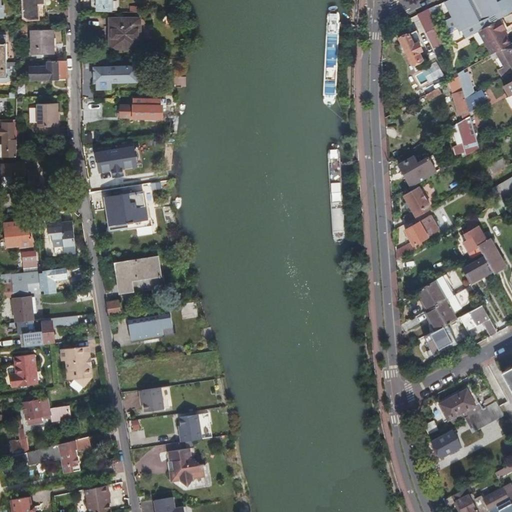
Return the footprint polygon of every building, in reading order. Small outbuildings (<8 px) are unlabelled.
[(43,0),(23,0),(23,17),(28,20),(44,20),(43,0)] [(112,2),(111,0),(92,0),(92,10),(112,10),(117,9),(117,2),(112,2)] [(448,34),(453,46),(473,34),(479,30),(499,18),(511,11),(511,0),(447,0),(445,2),(459,29),(448,34)] [(437,5),(428,10),(430,15),(440,10),(437,5)] [(428,10),(411,18),(413,21),(420,18),(434,47),(444,42),(430,15),(428,10)] [(493,54),(496,52),(510,44),(506,37),(502,30),(505,29),(506,28),(501,19),(500,19),(499,18),(479,30),(484,39),(493,54)] [(140,19),(110,19),(110,48),(140,48),(140,19)] [(54,30),(33,31),(33,55),(54,54),(54,30)] [(478,43),(484,39),(479,30),(473,34),(478,43)] [(421,40),(416,31),(400,39),(408,56),(412,64),(424,58),(420,51),(423,50),(419,42),(421,40)] [(499,70),(503,77),(511,71),(511,42),(510,44),(496,52),(504,67),(499,70)] [(67,61),(48,62),(48,68),(31,68),(31,80),(67,79),(67,61)] [(7,62),(0,62),(0,83),(7,84),(11,80),(11,69),(7,69),(7,63),(7,62)] [(137,82),(137,66),(115,67),(115,64),(97,64),(98,87),(97,87),(97,89),(112,89),(112,87),(112,82),(137,82)] [(439,64),(415,73),(419,85),(443,76),(439,64)] [(460,80),(460,81),(465,99),(475,93),(465,77),(460,80)] [(463,107),(466,119),(470,116),(469,112),(465,99),(460,81),(455,84),(456,88),(453,88),(454,93),(453,94),(457,108),(463,107)] [(443,85),(422,98),(415,102),(417,106),(445,89),(443,85)] [(465,99),(469,112),(479,106),(478,103),(487,98),(482,89),(475,93),(465,99)] [(166,100),(133,100),(134,107),(121,107),(121,119),(161,118),(161,106),(166,106),(166,100)] [(58,104),(38,104),(39,134),(58,134),(58,104)] [(466,119),(457,124),(470,148),(479,143),(470,116),(466,119)] [(0,157),(17,157),(17,141),(14,141),(14,123),(4,123),(4,129),(0,129),(0,134),(4,135),(4,145),(0,144),(0,157)] [(133,145),(98,150),(101,171),(137,166),(133,145)] [(399,165),(411,187),(436,172),(428,158),(418,164),(414,157),(399,165)] [(488,175),(488,177),(508,165),(504,159),(486,169),(488,175)] [(26,164),(2,165),(2,187),(36,185),(36,169),(26,169),(26,164)] [(502,200),(504,198),(511,193),(511,179),(495,189),(502,200)] [(405,217),(408,222),(432,208),(419,186),(405,195),(414,211),(405,217)] [(147,219),(143,195),(123,198),(123,200),(106,202),(109,230),(133,227),(132,221),(147,219)] [(64,222),(62,222),(62,225),(73,224),(72,221),(68,222),(67,215),(64,216),(64,222)] [(396,251),(397,260),(423,245),(421,241),(440,231),(431,215),(406,230),(413,243),(396,251)] [(62,225),(62,222),(62,219),(47,220),(49,236),(52,235),(53,245),(54,248),(60,247),(64,246),(65,255),(76,253),(73,224),(62,225)] [(29,221),(5,224),(7,246),(22,245),(22,247),(33,245),(32,237),(30,237),(29,221)] [(493,270),(494,272),(506,266),(491,239),(487,240),(479,226),(470,231),(469,229),(464,232),(468,239),(464,241),(469,251),(476,248),(479,254),(483,252),(485,256),(493,270)] [(29,261),(37,260),(36,252),(24,254),(24,261),(29,261)] [(157,256),(114,263),(120,295),(162,288),(157,256)] [(470,283),(493,270),(485,256),(462,269),(470,283)] [(55,291),(52,270),(44,270),(44,274),(41,275),(41,277),(44,277),(46,292),(55,291)] [(454,270),(447,274),(454,288),(462,284),(454,270)] [(471,285),(494,272),(493,270),(470,283),(471,285)] [(35,296),(41,295),(39,271),(14,273),(15,284),(4,285),(4,288),(0,288),(0,297),(16,295),(17,298),(35,296)] [(2,275),(4,285),(15,284),(14,273),(2,275)] [(445,300),(435,280),(418,290),(429,310),(445,300)] [(465,289),(445,300),(429,310),(427,311),(436,331),(439,329),(456,319),(452,312),(466,304),(470,297),(465,289)] [(16,323),(31,321),(37,321),(35,296),(17,298),(14,298),(16,323)] [(118,302),(107,304),(109,316),(122,314),(121,305),(119,305),(118,302)] [(492,336),(498,333),(483,305),(461,317),(468,330),(484,322),(492,336)] [(128,322),(131,343),(164,338),(163,329),(173,328),(170,315),(128,322)] [(42,320),(44,343),(54,342),(53,327),(79,324),(78,316),(42,320)] [(25,334),(26,347),(44,345),(44,343),(42,320),(37,321),(31,321),(32,330),(37,330),(38,332),(25,334)] [(163,329),(164,338),(174,336),(173,328),(163,329)] [(445,340),(439,329),(436,331),(425,337),(435,356),(457,344),(452,336),(445,340)] [(92,365),(91,357),(90,346),(73,348),(68,349),(64,349),(65,360),(69,360),(71,379),(78,378),(85,384),(91,376),(95,376),(94,365),(92,365)] [(35,355),(15,357),(17,374),(12,375),(13,387),(38,385),(35,355)] [(502,373),(511,390),(511,377),(508,370),(502,373)] [(91,376),(85,384),(87,386),(95,376),(91,376)] [(164,408),(160,387),(142,390),(145,411),(164,408)] [(439,404),(448,420),(475,405),(466,389),(439,404)] [(43,419),(52,418),(51,409),(50,409),(49,400),(25,404),(27,418),(42,416),(43,419)] [(474,430),(503,414),(496,401),(469,416),(466,417),(474,430)] [(51,409),(52,418),(65,416),(63,406),(51,409)] [(202,438),(212,436),(208,412),(198,414),(202,438)] [(457,418),(459,421),(466,417),(469,416),(467,412),(457,418)] [(179,417),(183,441),(202,438),(198,414),(179,417)] [(452,430),(433,441),(442,457),(461,446),(452,430)] [(22,450),(19,431),(15,432),(17,441),(8,443),(10,453),(22,450)] [(89,437),(60,445),(61,453),(63,453),(65,468),(63,468),(64,473),(80,471),(79,465),(78,465),(77,463),(80,462),(79,459),(77,459),(76,457),(77,457),(76,450),(90,447),(89,437)] [(60,445),(13,457),(14,462),(29,460),(30,464),(62,460),(61,453),(60,445)] [(194,447),(169,451),(170,461),(173,461),(174,469),(173,469),(170,473),(171,478),(174,480),(179,479),(187,485),(193,477),(205,475),(203,464),(199,464),(191,459),(195,454),(194,447)] [(443,466),(449,475),(459,468),(453,459),(443,466)] [(511,463),(495,473),(498,479),(511,470),(511,463)] [(111,495),(109,485),(86,490),(89,511),(111,511),(109,495),(111,495)] [(453,495),(462,511),(486,511),(489,510),(490,510),(510,499),(504,488),(484,499),(482,496),(475,499),(468,487),(453,495)] [(31,497),(11,501),(12,511),(35,511),(36,511),(35,506),(33,505),(31,497)] [(173,498),(154,502),(155,511),(186,511),(185,507),(175,509),(173,498)] [(490,510),(491,511),(511,511),(511,503),(510,499),(490,510)]
